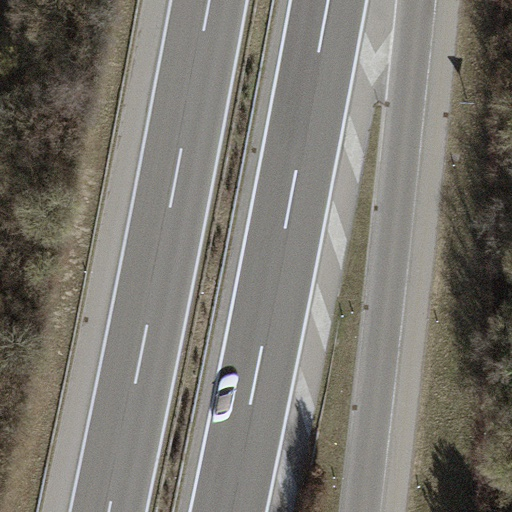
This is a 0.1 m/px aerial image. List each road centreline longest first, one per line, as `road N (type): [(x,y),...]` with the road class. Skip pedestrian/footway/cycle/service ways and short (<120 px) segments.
road 1 (motorway): [(226,511),(330,0)]
road 2 (motorway): [(212,0),(108,511)]
road 3 (motorway): [(366,511),(418,0)]
